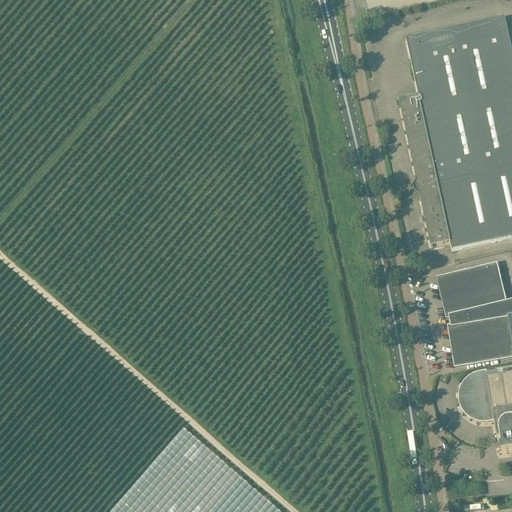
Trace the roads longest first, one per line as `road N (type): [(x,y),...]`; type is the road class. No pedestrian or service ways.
road 1 (secondary): [(425,511),(376,237),(323,11)]
road 2 (track): [(296,511),(0,256)]
road 3 (unknown): [(511,16),(494,12),(408,30),(390,43),(388,73),(421,258)]
